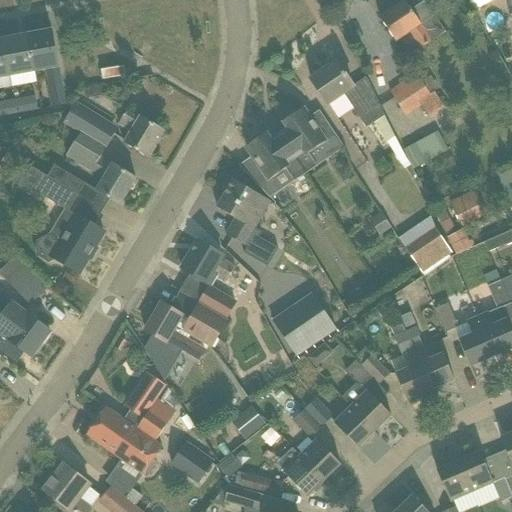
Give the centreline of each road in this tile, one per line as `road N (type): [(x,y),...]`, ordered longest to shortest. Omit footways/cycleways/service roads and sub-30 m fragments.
road 1 (residential): [(0,469),(60,386),(227,89),(233,0)]
road 2 (residential): [(343,511),(414,441),(511,402)]
